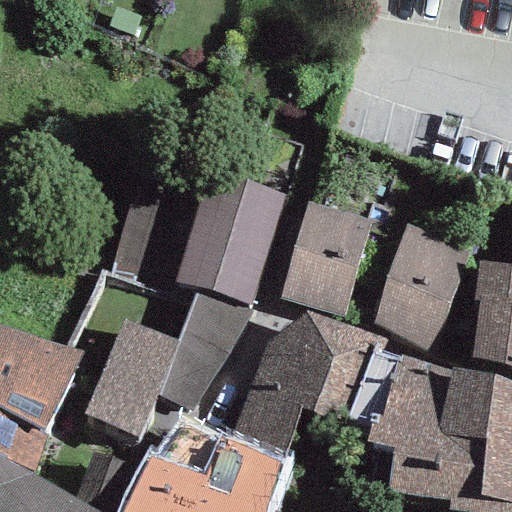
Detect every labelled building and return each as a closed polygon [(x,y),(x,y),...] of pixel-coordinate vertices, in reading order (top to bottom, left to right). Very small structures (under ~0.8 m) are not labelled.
[(283,203),(204,181),(172,293),(251,315),(283,203)] [(371,230),(306,208),(275,302),(340,324),(371,230)] [(408,231),(372,330),(433,352),(469,254),(408,231)] [(511,277),(478,271),(473,368),(511,383),(511,277)] [(149,468),(133,511),(274,511),(303,419),(344,432),(346,425),(369,360),(374,346),(304,323),(265,352),(222,452),(184,436),(158,471),(149,468)] [(0,339),(0,474),(35,486),(83,366),(0,339)] [(402,372),(369,360),(346,425),(372,434),(363,452),(392,461),(384,503),(430,511),(511,511),(511,395),(404,366),(402,372)] [(0,474),(0,511),(117,511),(133,473),(93,460),(75,508),(35,486),(0,474)]
